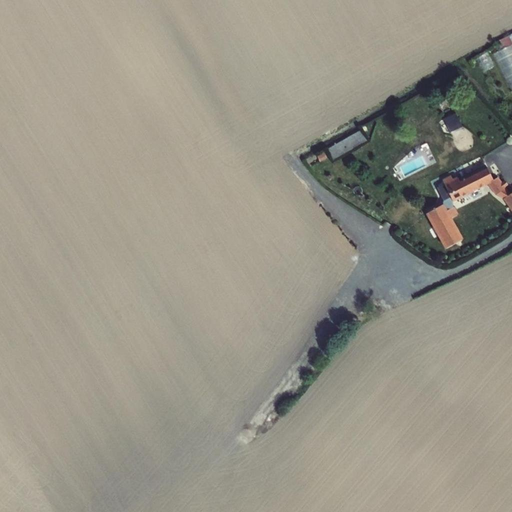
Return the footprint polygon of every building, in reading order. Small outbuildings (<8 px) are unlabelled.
[(511,40),(510,35),(495,41),(499,50),(493,52),(509,91),(511,90),(511,40)] [(454,119),(446,125),(453,135),(461,129),(454,119)] [(461,129),(453,135),(465,151),(473,146),(461,129)] [(330,159),(367,144),(362,132),(325,147),(330,159)] [(508,199),(511,204),(511,189),(502,175),(499,177),(491,164),(464,179),(462,175),(443,185),(452,201),(492,181),(498,191),(508,199)] [(511,175),(509,171),(502,175),(511,189),(511,175)] [(465,235),(456,220),(462,216),(456,207),(450,210),(446,203),(431,210),(451,245),(457,241),(465,255),(511,227),(511,217),(509,214),(470,235),(465,235)] [(457,241),(451,245),(459,258),(465,255),(457,241)]
